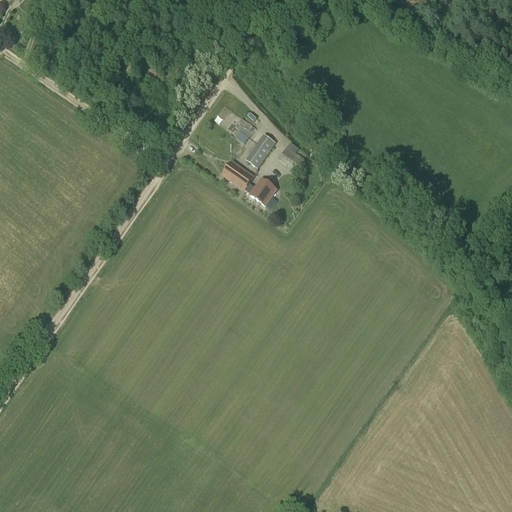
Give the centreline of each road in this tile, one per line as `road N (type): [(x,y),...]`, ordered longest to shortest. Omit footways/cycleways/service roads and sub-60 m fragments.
road 1 (track): [(0,405),(246,49)]
road 2 (track): [(0,52),(164,166)]
